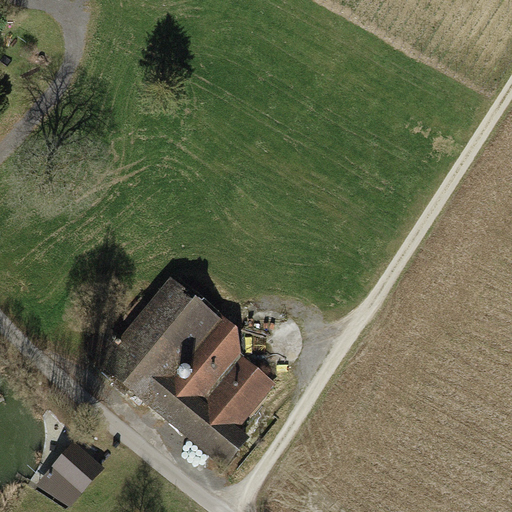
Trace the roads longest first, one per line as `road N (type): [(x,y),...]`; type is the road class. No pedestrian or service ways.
road 1 (track): [(511,87),(231,511)]
road 2 (residential): [(0,317),(226,511)]
